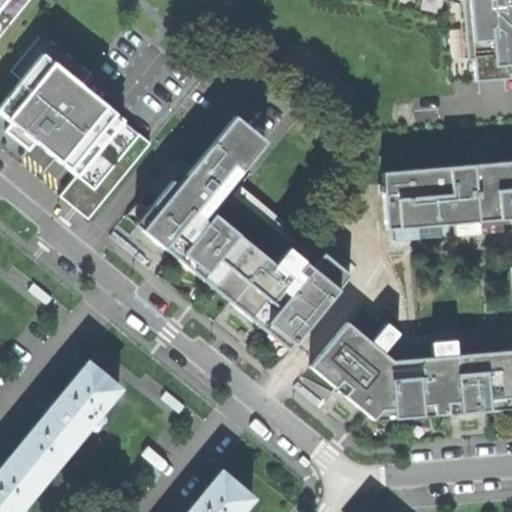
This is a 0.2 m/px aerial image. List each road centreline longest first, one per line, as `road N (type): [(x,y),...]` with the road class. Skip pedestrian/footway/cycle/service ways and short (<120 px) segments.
road 1 (residential): [(344,481),(323,455),(0,187)]
road 2 (residential): [(511,465),(344,481)]
